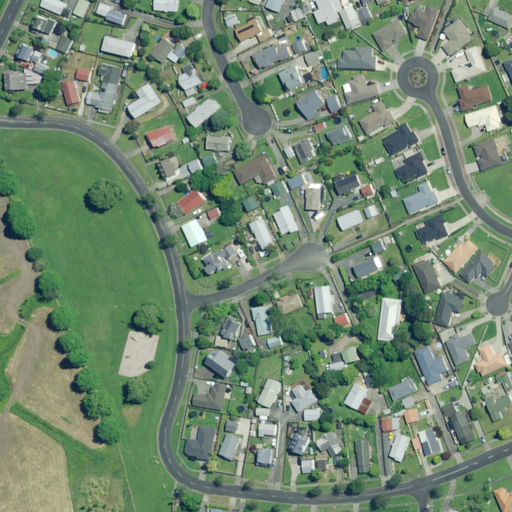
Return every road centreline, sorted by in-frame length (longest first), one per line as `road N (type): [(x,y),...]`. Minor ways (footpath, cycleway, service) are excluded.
road 1 (residential): [(419,485),(322,499),(184,478),(164,435),(182,363),(181,305)]
road 2 (residential): [(181,305),(161,226),(108,147),(75,127),(0,118)]
road 3 (residential): [(426,90),(466,196),(511,234)]
road 4 (residential): [(308,258),(181,305)]
road 5 (residential): [(258,122),(220,58),(209,0)]
